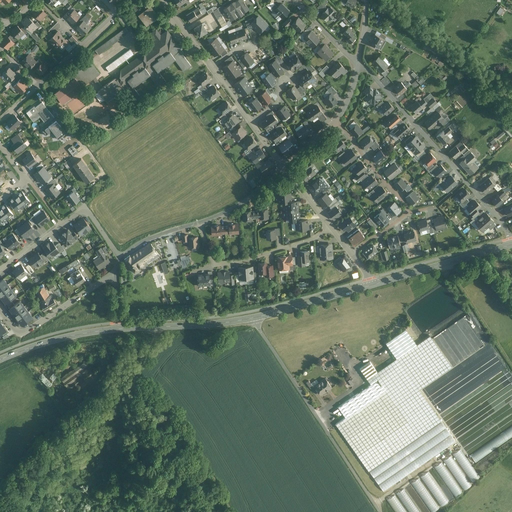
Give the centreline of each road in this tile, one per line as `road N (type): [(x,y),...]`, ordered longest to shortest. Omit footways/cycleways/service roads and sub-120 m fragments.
road 1 (residential): [(511,239),(358,64)]
road 2 (unclassified): [(252,319),(380,511)]
road 3 (track): [(235,511),(177,426),(134,383),(154,328)]
road 4 (residential): [(331,228),(215,265),(201,221)]
road 5 (secondary): [(373,284),(511,244)]
road 6 (residential): [(117,277),(22,334),(0,311)]
road 7 (secondary): [(118,329),(252,319)]
road 8 (secondary): [(252,319),(373,284)]
road 9 (residential): [(37,85),(127,0)]
road 10 (secondary): [(0,360),(118,329)]
